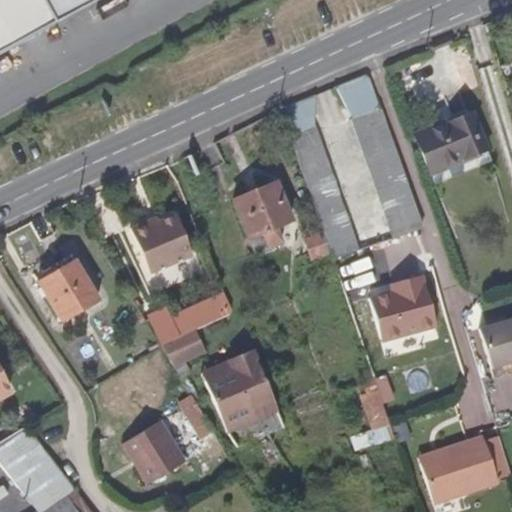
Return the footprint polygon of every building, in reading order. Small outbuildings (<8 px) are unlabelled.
[(0,0),(0,54),(98,0),(0,0)] [(420,135),(438,173),(495,148),(477,109),(420,135)] [(415,234),(425,231),(384,111),(355,120),(399,251),(419,245),(415,234)] [(353,226),(319,127),(295,136),(320,208),(329,234),(353,226)] [(499,156),(495,148),(438,173),(441,181),(499,156)] [(273,167),(231,184),(253,238),(278,230),(272,213),(289,207),(273,167)] [(329,234),(320,208),(310,212),(314,223),(307,225),(314,244),(330,238),(329,234)] [(149,221),(134,227),(166,304),(209,287),(179,214),(151,226),(149,221)] [(99,300),(77,261),(41,282),(64,321),(99,300)] [(407,287),(373,298),(386,341),(440,324),(424,274),(405,280),(407,287)] [(511,364),(511,321),(484,330),(495,369),(511,364)] [(206,351),(197,330),(163,345),(174,364),(206,351)] [(287,426),(256,351),(233,361),(236,369),(209,380),(229,429),(241,446),(287,426)] [(0,393),(14,386),(0,361),(0,393)] [(205,372),(209,380),(236,369),(233,361),(205,372)] [(511,375),(511,364),(495,369),(498,380),(511,375)] [(361,379),(374,414),(389,408),(374,365),(364,368),(367,378),(361,379)] [(216,434),(192,394),(179,402),(203,442),(216,434)] [(161,421),(123,443),(148,484),(186,462),(161,421)] [(30,422),(0,441),(0,458),(33,511),(75,484),(30,422)] [(498,480),(483,433),(454,442),(455,449),(421,460),(434,501),(498,480)] [(96,511),(75,484),(33,511),(32,511),(96,511)]
